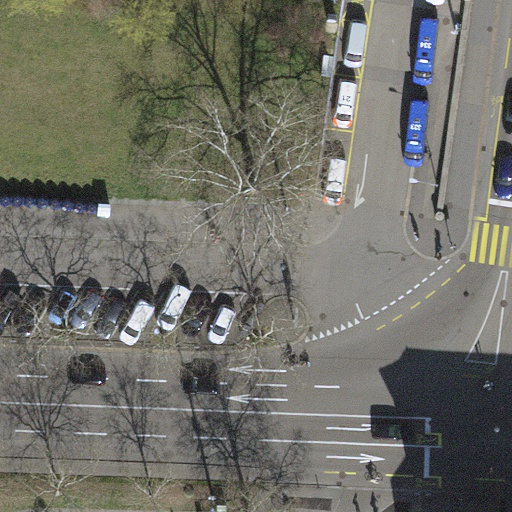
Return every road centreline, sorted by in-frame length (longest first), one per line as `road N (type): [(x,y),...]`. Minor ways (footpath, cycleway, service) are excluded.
road 1 (residential): [(511,418),(366,280),(397,0)]
road 2 (tertiary): [(0,403),(399,417)]
